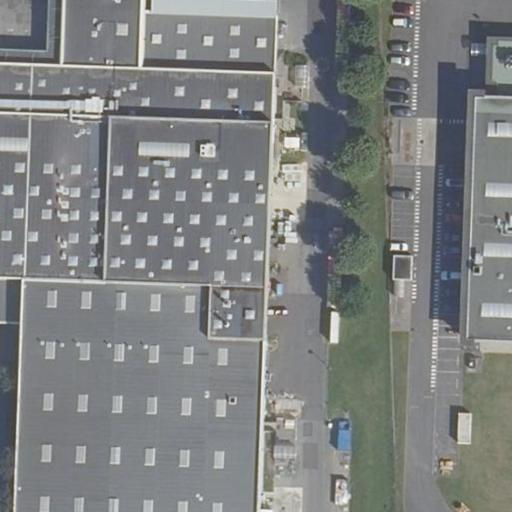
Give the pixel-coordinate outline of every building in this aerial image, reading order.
[(0,49),(0,64),(62,67),(63,0),(50,0),(49,51),(0,49)] [(0,322),(23,323),(16,511),(273,511),(273,509),(261,509),(278,16),(146,12),(146,0),(63,0),(62,67),(0,64),(0,322)] [(491,86),(493,45),(489,45),(487,97),(497,98),(498,86),(491,86)] [(497,98),(511,98),(511,45),(493,45),(491,86),(498,86),(497,98)] [(511,98),(497,98),(487,97),(476,97),(467,342),(511,343),(511,98)] [(413,257),(395,256),(394,280),(412,281),(413,257)]
